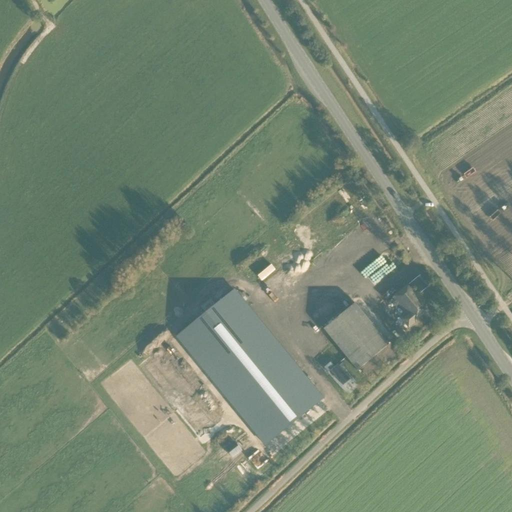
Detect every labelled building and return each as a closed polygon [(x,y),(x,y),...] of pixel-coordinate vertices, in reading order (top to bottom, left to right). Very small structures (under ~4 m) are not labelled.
[(424,303),(426,302),(414,288),(416,286),(421,293),(429,287),(421,275),(412,282),(413,284),(411,285),(410,284),(393,298),(406,314),(400,318),(409,328),(430,311),(424,303)] [(323,399),(234,290),(177,337),(266,446),(323,399)] [(357,371),(389,345),(355,303),(324,329),(357,371)] [(328,372),(331,370),(343,385),(350,379),(338,364),(334,367),(331,362),(324,367),(328,372)] [(241,449),(234,441),(225,449),(231,456),(241,449)]
